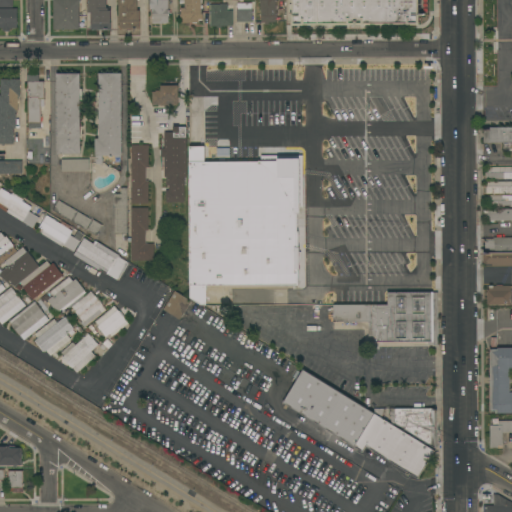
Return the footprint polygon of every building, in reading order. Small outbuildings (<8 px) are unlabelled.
[(80,0),(80,3),(79,3),(79,30),(53,30),(53,0),(80,0)] [(105,0),(106,8),(110,8),(110,29),(91,29),(91,13),(88,13),(87,0),(105,0)] [(136,0),(137,10),(139,10),(139,29),(130,29),(130,30),(126,30),(126,29),(118,29),(118,0),(136,0)] [(168,0),(168,24),(152,24),(152,9),(149,9),(149,0),(168,0)] [(200,0),(200,14),(202,14),(202,20),(198,20),(198,23),(196,23),(196,24),(192,24),(192,22),(188,22),(188,23),(180,23),(180,8),(184,8),(184,0),(200,0)] [(275,0),(276,22),(268,22),(268,25),(264,25),(264,22),(260,22),(259,0),(275,0)] [(417,0),(417,14),(418,14),(418,25),(406,25),(406,24),(362,24),(362,25),(347,25),(347,24),(304,24),(304,25),(291,25),(291,14),(291,0),(417,0)] [(219,4),(219,10),(232,10),(232,26),(221,26),(221,28),(216,28),(216,26),(210,26),(210,4),(219,4)] [(17,28),(9,28),(9,31),(2,31),(2,28),(0,28),(0,8),(17,8),(17,28)] [(236,9),(251,9),(251,22),(236,22),(236,9)] [(98,73),(121,73),(121,155),(102,155),(102,164),(95,164),(95,139),(98,139),(98,73)] [(79,88),(81,88),(81,92),(79,92),(79,154),(56,154),(56,74),(79,74),(79,88)] [(38,75),(39,81),(43,81),(44,102),(40,102),(40,123),(28,123),(27,93),(26,93),(26,88),(27,88),(27,75),(38,75)] [(19,97),(17,97),(17,98),(18,98),(18,101),(17,101),(17,112),(15,112),(15,114),(16,114),(16,117),(15,117),(15,128),(13,128),(13,144),(3,144),(3,145),(1,145),(1,144),(0,144),(0,80),(19,79),(19,97)] [(151,92),(155,92),(155,90),(159,90),(159,91),(160,91),(160,85),(178,85),(178,101),(177,101),(177,105),(170,105),(170,107),(165,107),(165,105),(162,105),(162,106),(159,106),(159,105),(152,105),(151,92)] [(183,122),(183,139),(170,139),(171,122),(183,122)] [(184,202),(185,136),(176,136),(176,126),(172,126),(171,132),(163,132),(162,202),(184,202)] [(511,127),(511,142),(483,143),(483,128),(511,127)] [(148,145),(148,168),(147,168),(147,169),(146,169),(146,180),(147,180),(147,181),(148,181),(148,204),(131,204),(131,187),(130,187),(130,182),(131,182),(131,145),(148,145)] [(201,162),(202,147),(189,147),(189,162),(201,162)] [(88,159),(89,171),(61,171),(61,165),(58,165),(58,161),(61,161),(61,159),(88,159)] [(0,161),(22,161),(21,174),(0,174),(0,161)] [(297,195),(302,195),(302,209),(304,209),(304,249),(303,249),(303,265),(297,265),(297,285),(206,286),(206,305),(201,305),(190,298),(189,162),(297,162),(297,195)] [(511,178),(485,179),(485,172),(486,172),(486,167),(511,167),(511,178)] [(511,194),(486,194),(485,187),(486,187),(486,181),(511,181),(511,186),(511,194)] [(0,188),(11,194),(12,192),(23,199),(22,201),(31,207),(28,211),(38,218),(32,228),(6,212),(8,208),(0,203),(0,188)] [(120,193),(120,188),(126,188),(127,240),(122,241),(122,234),(115,234),(114,193),(120,193)] [(511,205),(492,205),(492,206),(487,206),(487,205),(486,205),(486,199),(489,199),(489,195),(501,195),(501,198),(504,198),(504,199),(508,199),(508,201),(511,201),(511,205)] [(92,220),(92,219),(102,225),(95,236),(51,211),(58,200),(92,220)] [(148,208),(148,231),(147,231),(147,232),(145,232),(145,243),(146,243),(146,244),(154,244),(154,261),(131,261),(131,227),(130,227),(130,224),(131,224),(131,208),(148,208)] [(501,210),(501,209),(511,209),(511,221),(494,221),(494,222),(488,222),(488,221),(486,221),(486,215),(483,215),(483,210),(487,210),(501,210)] [(40,229),(38,228),(40,225),(39,225),(40,223),(41,223),(46,215),(72,231),(70,235),(80,241),(73,252),(63,245),(62,247),(38,232),(40,229)] [(0,232),(4,237),(6,236),(13,246),(15,250),(0,261),(0,232)] [(511,237),(511,249),(484,250),(484,240),(493,240),(493,238),(511,237)] [(84,238),(97,246),(98,244),(106,249),(105,251),(115,258),(117,255),(128,262),(117,281),(74,254),(84,238)] [(22,247),(26,252),(27,252),(39,267),(19,282),(13,286),(1,271),(9,265),(5,260),(22,247)] [(511,252),(511,265),(491,265),(491,264),(482,264),(482,252),(511,252)] [(47,261),(50,266),(53,264),(54,264),(61,274),(62,276),(61,276),(63,278),(45,292),(43,290),(42,291),(43,292),(41,293),(40,293),(39,294),(40,295),(36,298),(35,297),(32,299),(23,287),(19,282),(39,267),(47,261)] [(68,276),(72,282),(75,279),(84,291),(85,293),(71,304),(69,302),(56,313),(47,301),(53,296),(49,291),(68,276)] [(486,289),(488,289),(488,288),(492,288),(492,285),(511,285),(511,304),(486,305),(486,289)] [(0,295),(10,287),(25,306),(1,325),(0,323),(0,295)] [(94,296),(95,296),(103,306),(103,307),(106,310),(85,327),(81,323),(82,322),(70,307),(90,291),(94,296)] [(163,309),(174,291),(191,301),(179,320),(163,309)] [(333,305),(387,304),(387,292),(433,292),(433,293),(437,293),(437,345),(428,345),(428,342),(375,342),(375,336),(367,336),(367,322),(333,322),(333,305)] [(34,301),(36,305),(37,304),(40,308),(39,309),(49,320),(23,341),(19,335),(18,336),(9,325),(11,324),(8,321),(34,301)] [(113,306),(128,323),(112,337),(109,334),(105,337),(97,327),(98,326),(94,321),(113,306)] [(53,319),(57,323),(64,317),(73,328),(72,330),(74,332),(70,336),(68,333),(66,334),(70,339),(50,356),(45,350),(44,352),(43,351),(42,352),(34,342),(35,341),(34,340),(37,338),(34,334),(53,319)] [(72,342),(75,345),(88,333),(98,344),(91,351),(95,356),(77,373),(72,368),(70,367),(70,368),(62,360),(63,359),(61,357),(63,356),(60,353),(72,342)] [(511,412),(497,413),(497,412),(489,412),(489,350),(490,350),(490,337),(495,337),(495,349),(497,349),(497,348),(511,347),(511,412)] [(434,451),(417,479),(365,447),(362,452),(282,403),(302,370),(434,451)] [(436,408),(436,448),(433,448),(394,422),(390,422),(390,416),(389,416),(389,408),(436,408)] [(511,432),(501,433),(502,448),(490,449),(489,426),(497,425),(497,421),(511,421),(511,432)] [(0,438),(9,439),(8,450),(0,449),(0,438)] [(12,465),(12,464),(7,464),(8,458),(9,458),(9,447),(21,447),(21,450),(26,450),(26,451),(29,451),(29,464),(26,464),(26,465),(12,465)] [(23,492),(13,492),(13,491),(8,491),(7,471),(22,471),(23,492)] [(511,511),(483,511),(483,506),(493,506),(493,495),(497,495),(511,503),(511,511)]
